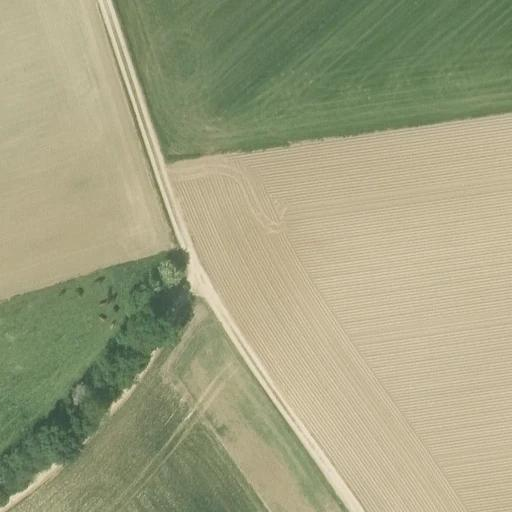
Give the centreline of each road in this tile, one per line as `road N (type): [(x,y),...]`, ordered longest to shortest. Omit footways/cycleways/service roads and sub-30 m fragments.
road 1 (track): [(196,280),(82,443),(0,511)]
road 2 (track): [(101,0),(196,280)]
road 3 (track): [(196,280),(357,511)]
